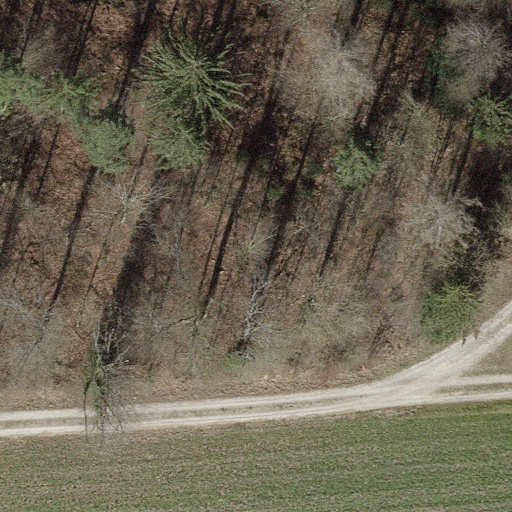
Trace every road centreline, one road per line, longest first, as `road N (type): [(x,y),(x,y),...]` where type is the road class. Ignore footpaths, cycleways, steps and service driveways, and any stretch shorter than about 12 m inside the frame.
road 1 (track): [(0,417),(511,387)]
road 2 (track): [(411,393),(511,308)]
